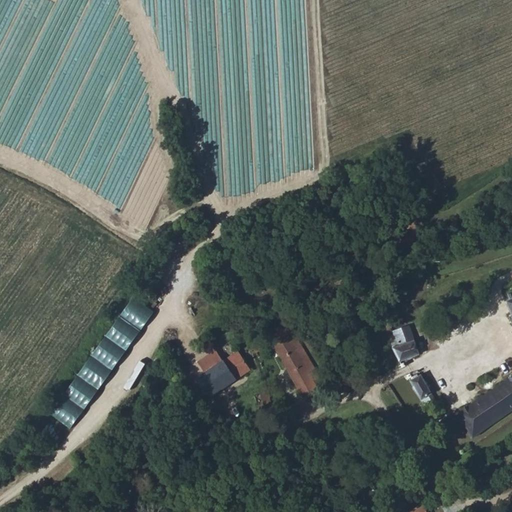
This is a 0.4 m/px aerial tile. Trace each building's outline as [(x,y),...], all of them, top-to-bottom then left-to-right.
[(511,291),(507,294),(510,301),(507,302),(511,314),(511,377),(455,415),(472,439),(511,410),(511,291)] [(56,416),(77,429),(141,329),(120,316),(56,416)] [(271,344),(302,401),(318,393),(312,382),(317,378),(287,326),(250,346),(254,353),(271,344)] [(418,355),(411,341),(391,348),(399,362),(418,355)] [(251,370),(238,350),(222,361),(214,349),(197,361),(205,372),(194,379),(206,399),(251,370)] [(411,387),(421,398),(431,391),(419,375),(408,380),(413,386),(411,387)] [(198,404),(206,399),(194,379),(186,384),(198,404)] [(260,394),(268,410),(274,408),(267,391),(260,394)]
